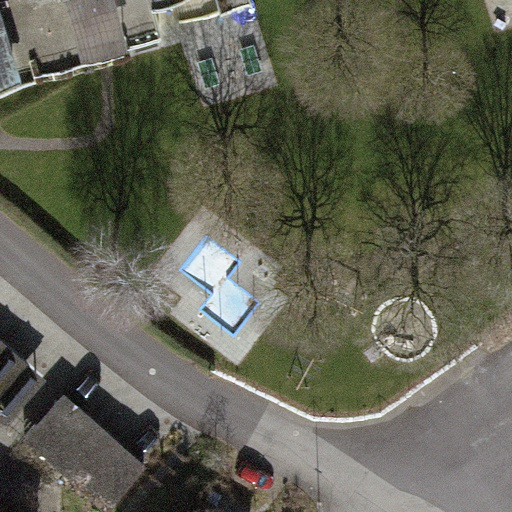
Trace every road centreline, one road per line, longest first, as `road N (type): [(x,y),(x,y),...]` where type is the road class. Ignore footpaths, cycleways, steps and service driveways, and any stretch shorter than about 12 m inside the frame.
road 1 (residential): [(363,469),(262,433),(142,360),(0,227)]
road 2 (residential): [(511,373),(363,469)]
